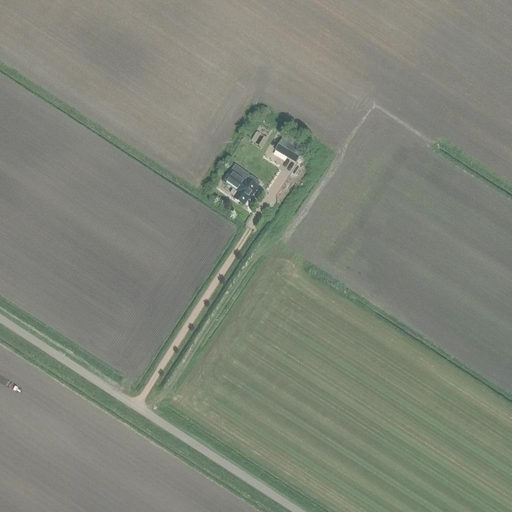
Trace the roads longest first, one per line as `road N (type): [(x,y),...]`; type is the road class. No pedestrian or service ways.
road 1 (unclassified): [(295,511),(0,321)]
road 2 (unknown): [(322,154),(147,417)]
